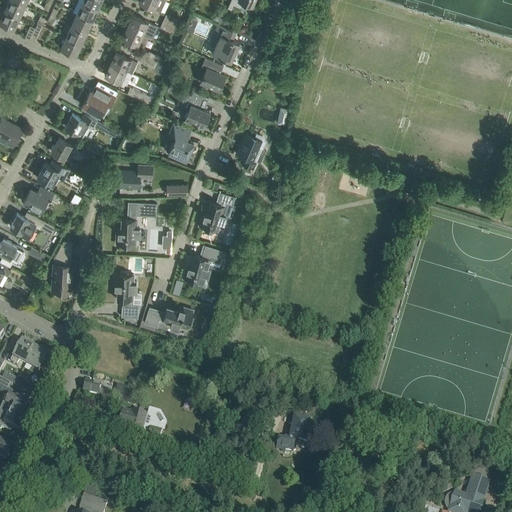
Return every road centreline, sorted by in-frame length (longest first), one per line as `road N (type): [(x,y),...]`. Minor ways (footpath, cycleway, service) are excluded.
road 1 (residential): [(279,0),(165,281)]
road 2 (residential): [(263,482),(232,484),(50,420)]
road 3 (residential): [(59,338),(73,318),(96,193)]
